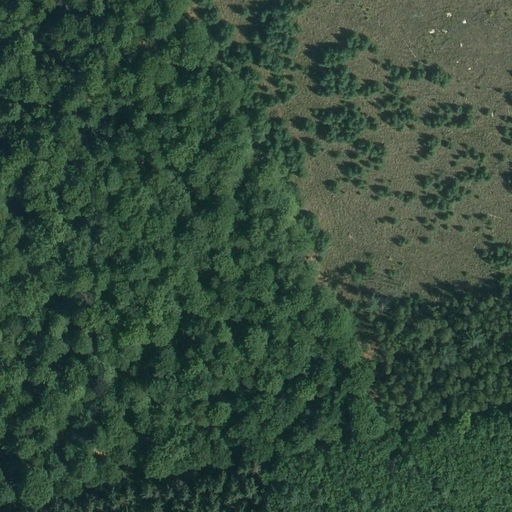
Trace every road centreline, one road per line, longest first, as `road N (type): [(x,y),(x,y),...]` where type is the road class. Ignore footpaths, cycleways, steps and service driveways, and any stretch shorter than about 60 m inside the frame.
road 1 (track): [(0,492),(511,403)]
road 2 (track): [(390,423),(194,0)]
